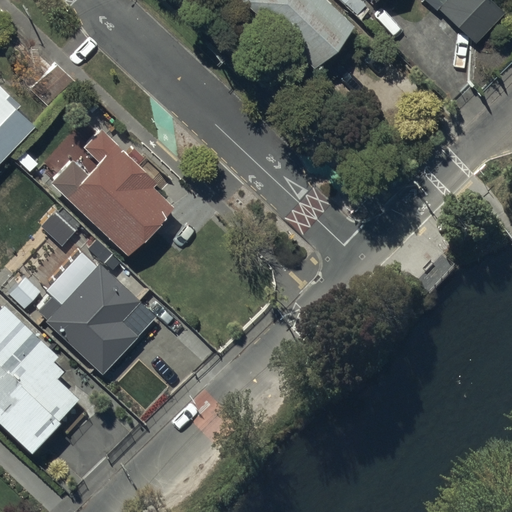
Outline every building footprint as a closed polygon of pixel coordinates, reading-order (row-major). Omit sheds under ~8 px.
[(242,0),(310,66),(350,26),(323,0),(242,0)] [(490,0),(442,0),(437,6),(472,41),(502,11),(490,0)] [(0,156),(32,124),(13,106),(18,102),(0,84),(0,156)] [(124,251),(175,196),(99,125),(48,179),(124,251)] [(42,223),(68,247),(82,232),(55,208),(42,223)] [(43,314),(41,315),(98,369),(149,316),(132,300),(137,295),(97,257),(57,299),(48,291),(34,305),(43,314)] [(0,421),(28,446),(52,420),(55,423),(76,399),(54,379),(62,371),(51,362),(57,356),(3,307),(0,310),(0,421)]
